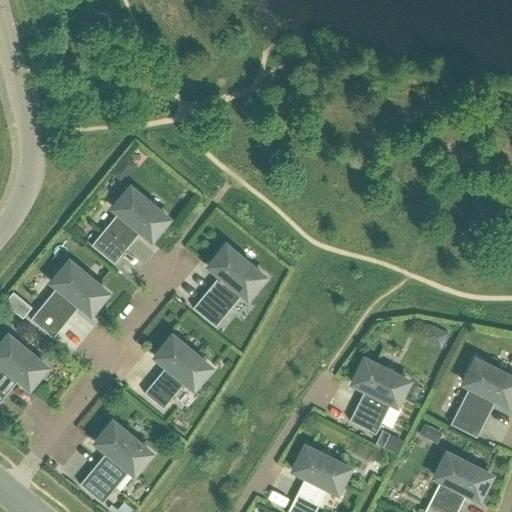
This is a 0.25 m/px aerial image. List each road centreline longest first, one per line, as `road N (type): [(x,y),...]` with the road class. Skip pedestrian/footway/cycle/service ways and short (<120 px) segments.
road 1 (residential): [(184,259),(8,492)]
road 2 (residential): [(323,380),(238,511)]
road 3 (unclassified): [(0,11),(33,132)]
